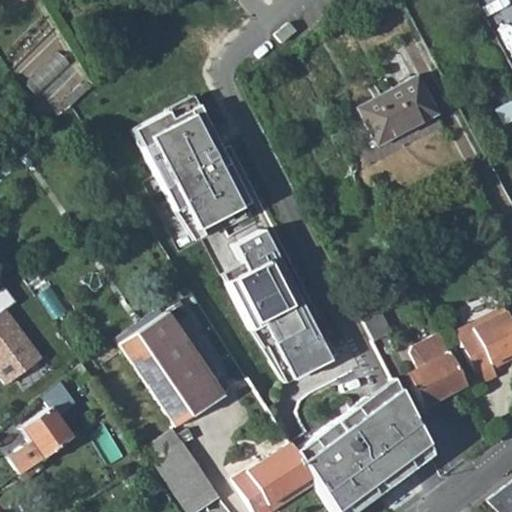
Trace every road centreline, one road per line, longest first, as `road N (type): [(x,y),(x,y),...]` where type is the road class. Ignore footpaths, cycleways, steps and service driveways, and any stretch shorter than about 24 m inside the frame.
road 1 (residential): [(288,0),(226,65),(235,100),(377,398),(441,510)]
road 2 (unknown): [(441,75),(511,205)]
